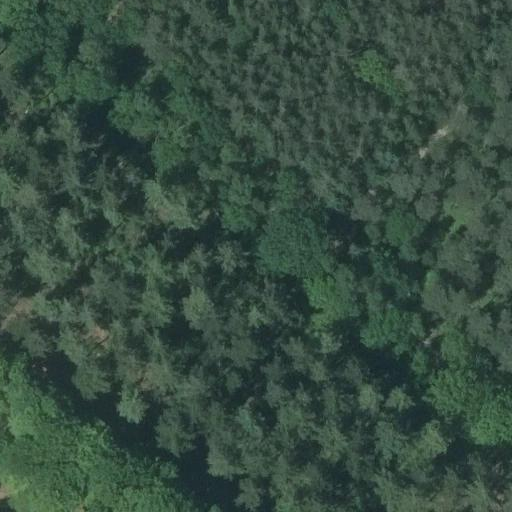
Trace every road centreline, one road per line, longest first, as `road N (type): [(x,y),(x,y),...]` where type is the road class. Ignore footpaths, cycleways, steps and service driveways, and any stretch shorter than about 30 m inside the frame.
road 1 (track): [(313,255),(511,62)]
road 2 (track): [(313,255),(482,400)]
